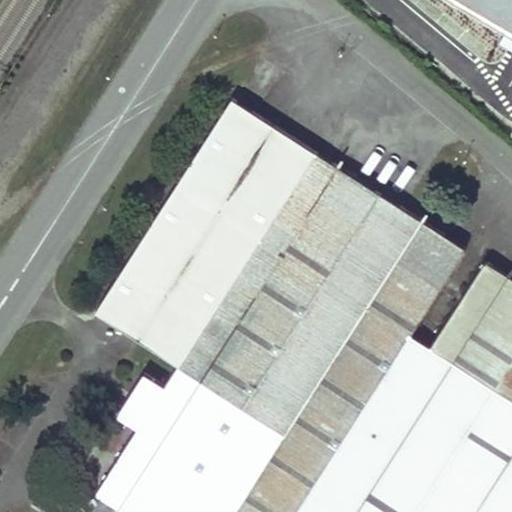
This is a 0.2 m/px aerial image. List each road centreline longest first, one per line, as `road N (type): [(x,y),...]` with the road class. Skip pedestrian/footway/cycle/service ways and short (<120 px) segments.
road 1 (residential): [(0,303),(195,0)]
road 2 (unclassified): [(511,169),(320,0)]
